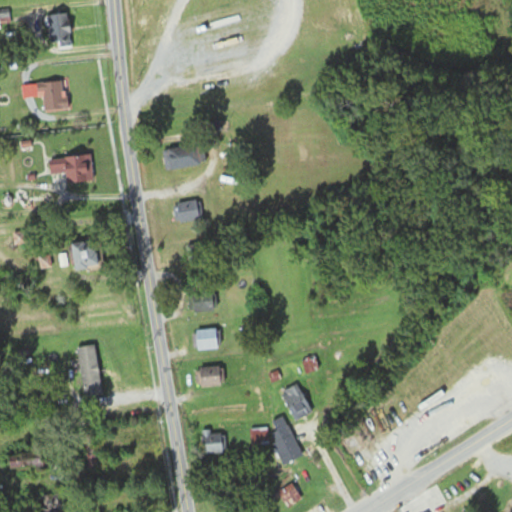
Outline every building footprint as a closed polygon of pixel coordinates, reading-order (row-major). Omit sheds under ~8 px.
[(0,10),(0,23),(9,23),(9,11),(0,10)] [(44,19),(54,51),(74,45),(64,13),(44,19)] [(35,83),(38,113),(68,110),(65,81),(35,83)] [(164,148),(164,168),(204,168),(204,148),(164,148)] [(94,181),(91,155),(48,160),(50,175),(65,174),(67,184),(94,181)] [(177,223),(200,219),(196,200),(173,205),(177,223)] [(70,244),(72,270),(97,268),(95,242),(70,244)] [(213,263),(213,245),(188,245),(188,263),(213,263)] [(210,288),(188,292),(192,314),(214,310),(210,288)] [(196,350),(216,350),(216,330),(196,330),(196,350)] [(94,346),(76,348),(84,398),(102,395),(94,346)] [(318,369),(313,357),(304,360),(308,373),(318,369)] [(196,388),(220,387),(219,367),(195,368),(196,388)] [(324,388),(331,403),(343,398),(335,383),(324,388)] [(312,413),(298,384),(281,392),(294,421),(312,413)] [(284,466),(303,456),(283,416),(272,422),(276,431),(269,435),(284,466)] [(251,432),(253,446),(267,444),(266,437),(261,437),(259,430),(251,432)] [(221,433),(202,433),(202,454),(221,454),(221,433)] [(39,472),(39,455),(9,455),(9,472),(39,472)] [(91,468),(97,466),(94,457),(88,459),(91,468)] [(278,493),(289,508),(301,499),(291,484),(278,493)] [(41,497),(39,511),(52,511),(52,510),(57,511),(58,498),(41,497)]
